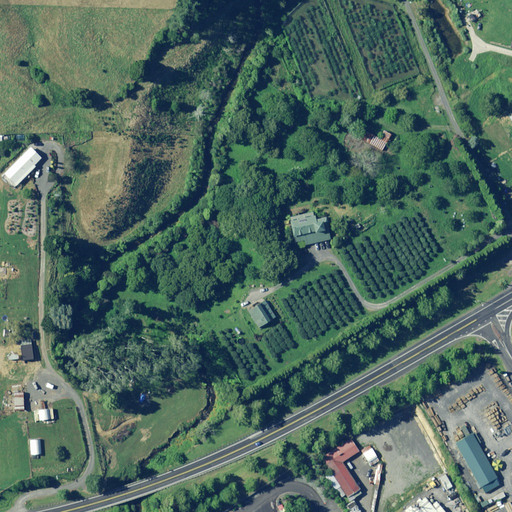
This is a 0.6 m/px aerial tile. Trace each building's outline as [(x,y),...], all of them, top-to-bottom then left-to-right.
[(40,159),(29,148),(3,174),(14,185),(40,159)] [(313,216),(311,213),(287,219),(293,243),(296,242),(297,247),(329,239),(323,218),(317,219),(313,216)] [(274,317),(263,301),(246,312),(257,328),(274,317)] [(23,410),(23,394),(12,394),(12,410),(23,410)] [(489,485),(464,435),(445,445),(470,494),(489,485)] [(353,449),(345,438),(315,457),(342,496),(355,487),(337,460),(353,449)] [(379,461),(371,448),(362,454),(369,467),(379,461)] [(441,468),(435,458),(426,464),(432,474),(441,468)] [(511,470),(501,477),(506,488),(511,484),(511,470)] [(451,487),(445,475),(439,478),(445,490),(451,487)] [(432,511),(419,497),(401,511),(432,511)]
